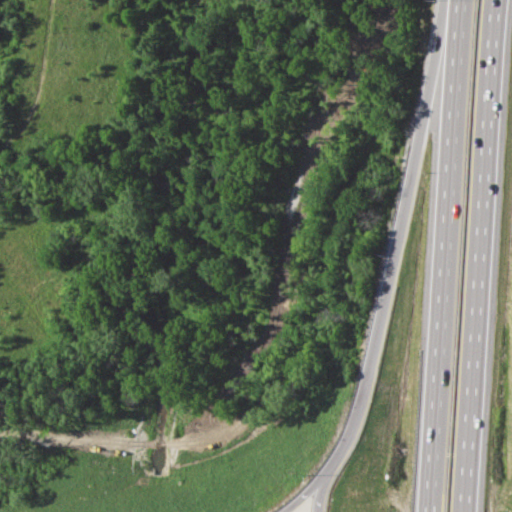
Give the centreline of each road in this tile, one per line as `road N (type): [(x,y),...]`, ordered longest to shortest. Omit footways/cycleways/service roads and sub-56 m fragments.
road 1 (motorway): [(456,511),(490,0)]
road 2 (motorway): [(456,0),(423,511)]
road 3 (motorway): [(441,0),(365,382),(326,474)]
